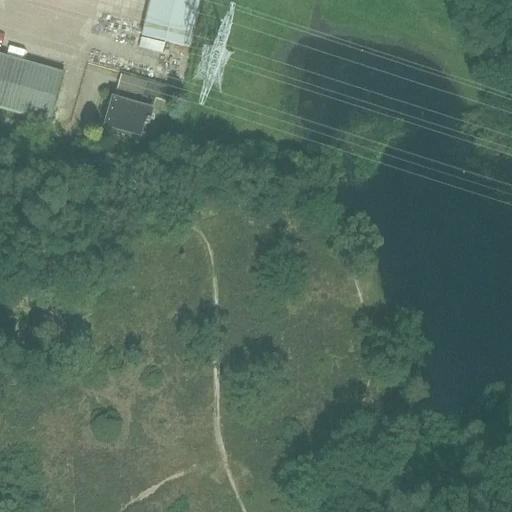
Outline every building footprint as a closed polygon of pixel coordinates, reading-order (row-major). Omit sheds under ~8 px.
[(150,0),(142,36),(189,47),(199,0),(150,0)] [(0,109),(50,124),(64,74),(0,55),(0,109)] [(151,81),(175,86),(177,75),(153,70),(151,81)] [(116,78),(113,90),(137,95),(139,83),(116,78)] [(166,102),(170,89),(147,83),(140,107),(111,98),(103,126),(139,136),(143,122),(147,124),(154,99),(166,102)]
